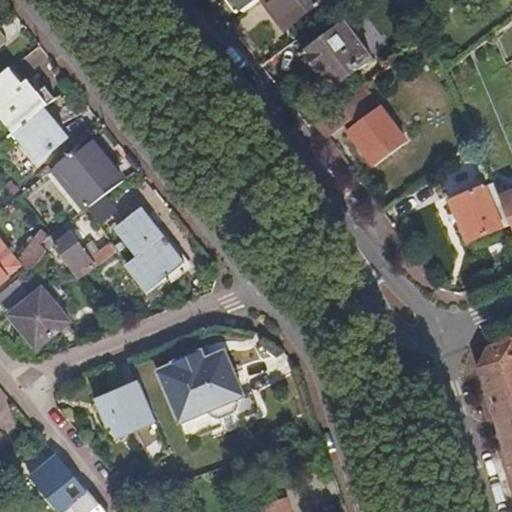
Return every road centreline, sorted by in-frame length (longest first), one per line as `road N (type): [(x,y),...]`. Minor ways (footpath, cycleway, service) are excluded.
road 1 (residential): [(32,0),(258,278)]
road 2 (residential): [(336,215),(168,0)]
road 3 (residential): [(258,278),(315,358),(364,511)]
road 4 (residential): [(26,384),(230,301),(258,278)]
road 5 (residential): [(487,511),(439,337)]
road 6 (residential): [(125,511),(26,384)]
road 7 (residential): [(439,337),(428,314),(336,215)]
